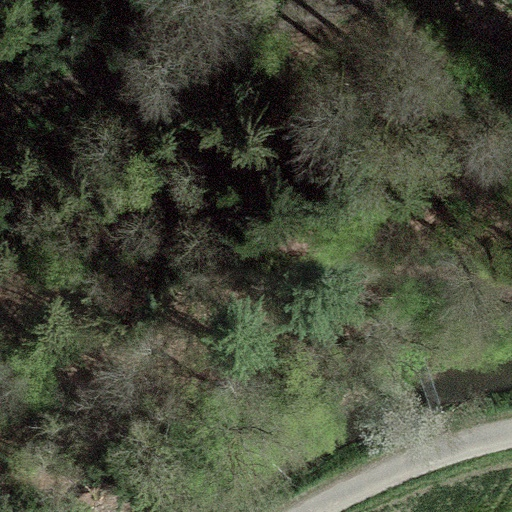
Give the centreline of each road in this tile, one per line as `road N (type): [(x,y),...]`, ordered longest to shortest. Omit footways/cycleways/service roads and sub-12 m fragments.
road 1 (track): [(346,0),(0,120)]
road 2 (unclassified): [(511,433),(448,450),(312,511)]
